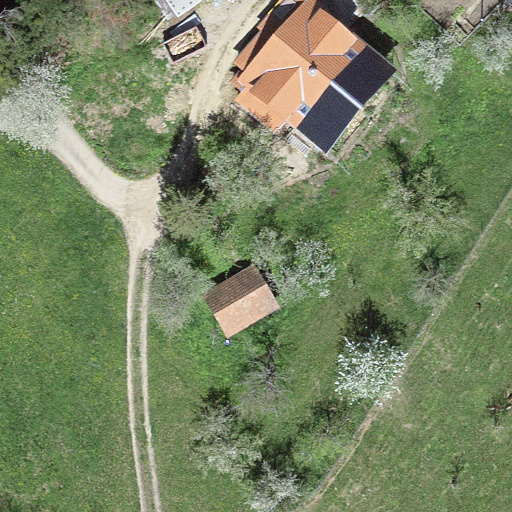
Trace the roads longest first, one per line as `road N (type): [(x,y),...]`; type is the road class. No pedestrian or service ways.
road 1 (track): [(146,511),(130,396),(140,241),(233,40),(265,0)]
road 2 (track): [(140,241),(13,91),(0,98)]
